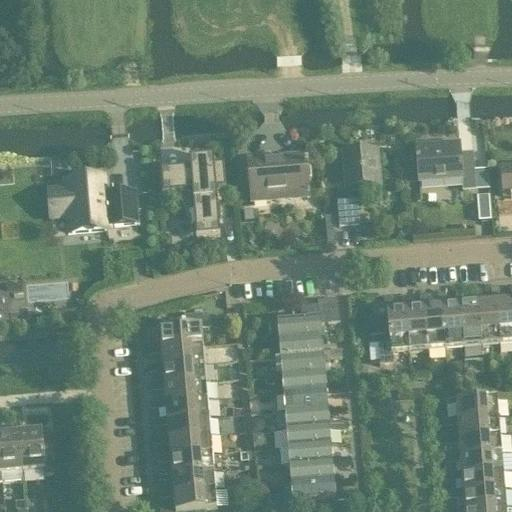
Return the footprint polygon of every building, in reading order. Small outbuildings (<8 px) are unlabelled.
[(418,150),(420,185),(463,182),(464,193),(476,192),(473,155),(461,156),(460,146),(418,150)] [(336,204),(338,230),(359,228),(357,193),(382,191),(379,154),(341,156),(345,204),(336,204)] [(248,167),(252,204),(278,202),(278,194),(307,192),(305,172),(307,172),(307,168),(305,168),(304,158),(286,160),(286,164),(248,167)] [(192,194),(196,241),(220,239),(216,193),(225,192),(223,170),(215,171),(214,166),(190,168),(191,173),(162,175),(164,197),(192,194)] [(511,168),(501,169),(504,202),(511,201),(511,168)] [(70,221),(71,237),(108,235),(108,231),(138,229),(136,196),(105,198),(104,181),(67,184),(68,192),(48,193),(50,223),(70,221)] [(490,198),(476,199),(478,225),(491,224),(490,198)] [(252,213),(243,214),(244,224),(253,224),(252,213)] [(495,306),(499,349),(511,347),(511,304),(510,304),(500,305),(499,291),(490,292),(492,306),(490,306),(495,306)] [(478,307),(481,350),(499,349),(495,306),(490,306),(483,306),(481,292),(473,293),(474,307),(478,307)] [(460,308),(464,352),(481,350),(478,307),(474,307),(465,307),(464,294),(455,295),(456,309),(460,308)] [(442,311),(445,354),(464,352),(460,308),(456,309),(447,310),(445,296),(437,296),(438,311),(442,311)] [(424,312),(428,355),(445,354),(442,311),(438,311),(429,311),(428,297),(419,297),(421,312),(424,312)] [(406,313),(410,357),(428,355),(424,312),(421,312),(411,313),(410,299),(401,299),(403,313),(406,313)] [(393,358),(410,357),(406,313),(403,313),(393,314),(392,300),(383,301),(384,316),(387,316),(390,346),(378,347),(380,369),(394,368),(393,358)] [(279,344),(322,341),(321,327),(341,326),(339,302),(316,303),(317,308),(299,309),(301,323),(277,325),(279,344)] [(384,320),(381,320),(380,310),(370,311),(371,321),(369,322),(371,340),(386,338),(384,320)] [(146,359),(161,358),(160,354),(203,351),(202,333),(210,333),(209,318),(184,320),(185,333),(159,335),(160,350),(146,351),(146,359)] [(279,344),(280,362),(324,358),(324,354),(322,341),(279,344)] [(148,378),(162,377),(162,373),(205,369),(203,351),(160,354),(161,358),(162,368),(147,369),(148,378)] [(280,362),(282,380),(326,376),(325,363),(333,362),(332,353),(324,354),(324,358),(280,362)] [(332,353),(333,362),(342,362),(341,353),(332,353)] [(228,359),(229,367),(238,366),(237,359),(228,359)] [(150,395),(164,394),(163,391),(206,387),(205,369),(162,373),(162,377),(163,385),(149,387),(150,395)] [(282,380),(283,398),(327,394),(327,390),(326,376),(282,380)] [(151,413),(165,412),(165,408),(208,405),(206,387),(163,391),(164,394),(164,403),(150,405),(151,413)] [(283,398),(285,416),(329,412),(328,399),(336,398),(336,389),(327,390),(327,394),(283,398)] [(336,389),(336,398),(345,398),(345,389),(336,389)] [(443,430),(457,429),(456,425),(499,421),(498,403),(455,406),(456,421),(442,422),(443,430)] [(152,431),(167,430),(167,426),(209,422),(208,405),(165,408),(165,412),(166,421),(152,423),(152,431)] [(285,416),(286,434),(330,430),(330,425),(329,412),(285,416)] [(444,448),(458,447),(458,443),(501,439),(499,421),(456,425),(457,429),(458,438),(443,440),(444,448)] [(155,449),(168,448),(168,444),(211,440),(209,422),(167,426),(167,430),(168,440),(154,441),(155,449)] [(339,425),(339,435),(348,434),(347,424),(339,425)] [(286,434),(288,452),(332,448),(331,435),(339,435),(339,425),(330,425),(330,430),(286,434)] [(20,436),(23,475),(44,473),(44,478),(54,477),(51,437),(42,438),(41,434),(20,436)] [(0,437),(0,459),(2,486),(23,484),(23,475),(20,436),(0,437)] [(252,437),(253,450),(266,449),(264,436),(252,437)] [(445,465),(460,464),(459,460),(502,457),(501,439),(458,443),(458,447),(459,457),(445,458),(445,465)] [(156,467),(170,466),(170,462),(212,458),(211,440),(168,444),(168,448),(169,457),(155,459),(156,467)] [(288,452),(289,470),(333,467),(333,461),(341,461),(333,461),(332,448),(288,452)] [(447,484),(461,483),(461,478),(504,475),(502,457),(459,460),(460,464),(460,474),(446,475),(447,484)] [(158,485),(172,484),(171,480),(214,476),(212,458),(170,462),(170,466),(171,475),(157,477),(158,485)] [(342,461),(342,471),(351,470),(350,460),(342,461)] [(289,470),(291,488),(335,485),(334,471),(342,471),(342,461),(341,461),(333,461),(333,467),(289,470)] [(448,502),(463,501),(462,497),(505,493),(504,475),(461,478),(461,483),(462,492),(448,494),(448,502)] [(159,503),(173,502),(173,498),(215,494),(214,476),(171,480),(172,484),(173,493),(158,494),(159,503)] [(239,482),(240,491),(249,491),(248,481),(239,482)] [(292,507),(327,504),(327,511),(348,511),(347,496),(336,497),(335,485),(291,488),(292,507)] [(499,511),(507,511),(505,493),(462,497),(463,501),(464,511),(449,511),(499,511)] [(216,511),(215,494),(173,498),(173,502),(174,511),(161,511),(216,511)]
